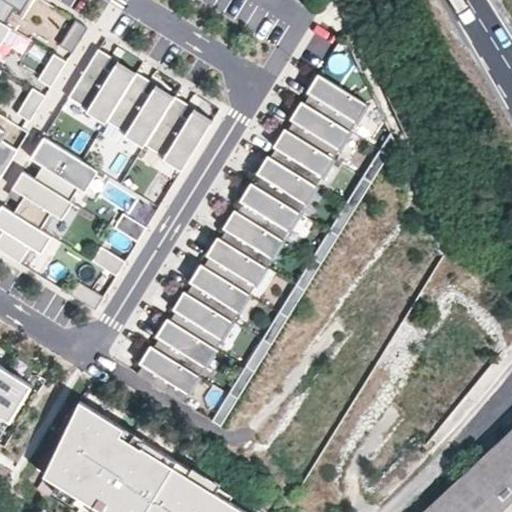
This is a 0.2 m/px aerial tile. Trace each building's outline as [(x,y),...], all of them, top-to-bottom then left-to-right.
[(0,0),(0,14),(8,19),(18,2),(19,0),(0,0)] [(75,24),(60,49),(73,56),(88,31),(75,24)] [(106,121),(135,75),(116,64),(115,65),(111,72),(104,68),(109,61),(111,58),(98,49),(68,97),(88,109),(86,112),(105,123),(106,121)] [(349,73),(353,55),(333,51),(329,69),(349,73)] [(54,58),(38,83),(51,91),(66,66),(54,58)] [(111,72),(115,65),(109,61),(104,68),(111,72)] [(136,73),(118,61),(116,64),(135,75),(136,73)] [(145,144),(173,99),(154,87),(153,89),(150,95),(143,92),(147,84),(149,81),(136,73),(135,75),(106,121),(127,133),(125,136),(144,147),(145,144)] [(308,92),(311,94),(316,87),(321,89),(327,79),(319,74),(308,92)] [(309,106),(351,131),(356,123),(367,104),(327,79),(321,89),(316,87),(311,94),(306,103),(309,106)] [(150,95),(153,89),(147,84),(143,92),(150,95)] [(175,96),(156,85),(154,87),(173,99),(175,96)] [(33,89),(17,114),(30,121),(45,96),(33,89)] [(182,171),(212,123),(193,111),(192,112),(188,119),(181,115),(186,108),(188,105),(175,96),(173,99),(145,144),(165,156),(163,159),(182,171)] [(299,113),(305,103),(301,101),(290,119),(294,121),(299,113)] [(303,116),(309,106),(306,103),(305,103),(299,113),(303,116)] [(369,105),(367,104),(356,123),(358,124),(369,105)] [(351,131),(309,106),(303,116),(299,113),(294,121),(288,130),(293,133),(334,158),(339,149),(351,131)] [(188,119),(192,112),(186,108),(181,115),(188,119)] [(213,120),(195,108),(193,111),(212,123),(213,120)] [(0,127),(0,176),(3,178),(20,150),(4,140),(9,133),(0,127)] [(282,140),(288,130),(285,128),(274,146),(277,148),(282,140)] [(287,143),(293,133),(288,130),(282,140),(287,143)] [(351,131),(339,149),(341,150),(352,132),(351,131)] [(334,158),(293,133),(287,143),(282,140),(277,148),(271,157),(276,160),(317,185),(322,177),(334,158)] [(94,169),(45,138),(35,155),(47,163),(36,180),(63,196),(74,180),(83,185),(94,169)] [(371,182),(388,154),(379,149),(363,176),(371,182)] [(268,155),(257,173),(260,175),(265,167),(271,157),(268,155)] [(270,170),(276,160),(271,157),(265,167),(270,170)] [(324,178),(336,159),(334,158),(322,177),(324,178)] [(317,185),(276,160),(270,170),(265,167),(260,175),(255,184),(259,187),(300,213),(306,204),(317,185)] [(36,180),(23,171),(12,188),(25,196),(14,213),(41,230),(51,213),(61,218),(71,201),(63,196),(36,180)] [(355,208),(371,182),(363,176),(346,204),(355,208)] [(249,194),(255,184),(251,182),(240,200),(243,202),(249,194)] [(259,187),(255,184),(249,194),(253,197),(259,187)] [(308,205),(319,187),(317,185),(306,204),(308,205)] [(300,213),(259,187),(253,197),(249,194),(243,202),(238,211),(242,214),(284,240),(289,231),(300,213)] [(338,236),(355,208),(346,204),(329,230),(338,236)] [(40,252),(50,235),(41,230),(14,213),(2,205),(0,208),(0,228),(3,230),(0,235),(0,251),(20,263),(31,247),(40,252)] [(232,221),(238,211),(234,209),(223,227),(227,229),(232,221)] [(236,224),(242,214),(238,211),(232,221),(236,224)] [(124,212),(115,226),(139,241),(148,226),(124,212)] [(291,232),(302,214),(300,213),(289,231),(291,232)] [(284,240),(242,214),(236,224),(232,221),(227,229),(221,238),(226,241),(267,267),(272,258),(284,240)] [(321,263),(338,236),(329,230),(313,258),(321,263)] [(215,248),(221,238),(218,236),(206,254),(210,257),(215,248)] [(220,251),(226,241),(221,238),(215,248),(220,251)] [(274,259),(286,241),(284,240),(272,258),(274,259)] [(267,267),(226,241),(220,251),(215,248),(210,257),(204,266),(209,269),(250,294),(255,285),(267,267)] [(103,245),(94,260),(118,274),(127,259),(103,245)] [(305,290),(321,263),(313,258),(296,285),(305,290)] [(198,275),(204,266),(201,264),(190,282),(193,284),(198,275)] [(203,278),(209,269),(204,266),(198,275),(203,278)] [(258,286),(269,268),(267,267),(255,285),(258,286)] [(250,294),(209,269),(203,278),(198,275),(193,284),(187,293),(192,296),(233,321),(239,312),(250,294)] [(80,281),(71,296),(96,310),(105,295),(80,281)] [(288,317),(305,290),(296,285),(279,311),(288,317)] [(182,302),(187,293),(184,291),(173,309),(176,311),(182,302)] [(186,305),(192,296),(187,293),(182,302),(186,305)] [(241,313),(252,295),(250,294),(239,312),(241,313)] [(233,321),(192,296),(186,305),(182,302),(176,311),(171,320),(176,323),(216,348),(222,339),(233,321)] [(279,311),(263,339),(271,344),(288,317),(279,311)] [(165,330),(171,320),(168,318),(156,336),(160,338),(165,330)] [(169,333),(176,323),(171,320),(165,330),(169,333)] [(233,321),(222,339),(224,340),(235,322),(233,321)] [(216,348),(176,323),(169,333),(165,330),(160,338),(154,347),(159,350),(200,375),(205,366),(216,348)] [(254,371),(271,344),(263,339),(246,366),(254,371)] [(148,357),(154,347),(151,345),(140,363),(143,365),(148,357)] [(153,360),(159,350),(154,347),(148,357),(153,360)] [(216,348),(205,366),(208,368),(219,349),(216,348)] [(188,393),(200,375),(159,350),(153,360),(148,357),(143,365),(137,374),(183,402),(188,393)] [(0,413),(1,412),(8,416),(29,381),(0,363),(0,413)] [(246,366),(229,393),(238,399),(254,371),(246,366)] [(191,395),(202,377),(200,375),(188,393),(191,395)] [(221,425),(238,399),(229,393),(213,420),(221,425)] [(123,429),(79,402),(34,473),(58,488),(95,510),(97,508),(103,511),(242,511),(119,435),(123,429)] [(123,429),(119,435),(242,511),(257,511),(212,484),(214,481),(193,468),(191,471),(144,442),(145,440),(124,427),(123,429)] [(511,511),(511,430),(424,511),(511,511)] [(93,511),(95,510),(58,488),(53,497),(77,511),(93,511)]
